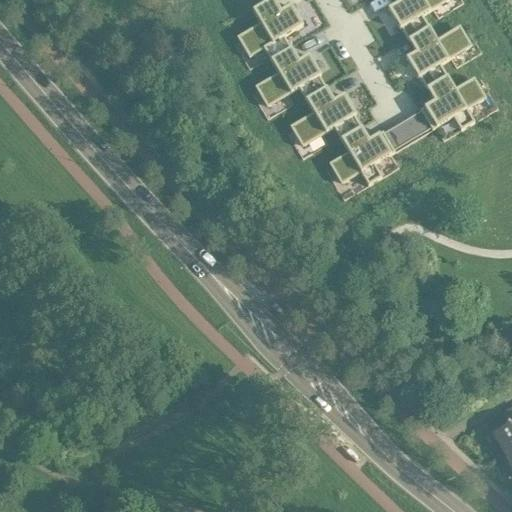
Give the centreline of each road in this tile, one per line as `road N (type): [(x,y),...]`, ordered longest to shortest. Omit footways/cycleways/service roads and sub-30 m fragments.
road 1 (secondary): [(454,511),(298,365),(36,82)]
road 2 (residential): [(194,0),(36,82)]
road 3 (residential): [(329,0),(401,122)]
